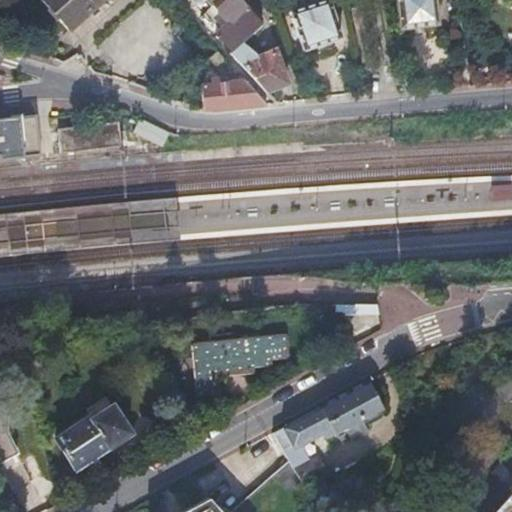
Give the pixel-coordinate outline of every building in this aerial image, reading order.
[(41,0),(71,31),(104,0),(41,0)] [(208,0),(215,7),(208,13),(224,31),(218,36),(232,52),(242,44),(262,27),(258,23),(238,0),(208,0)] [(267,0),(238,0),(258,23),(275,10),(267,0)] [(433,0),(394,0),(401,32),(438,25),(433,0)] [(340,1),(302,7),(308,49),(347,43),(340,1)] [(242,44),(232,52),(231,54),(266,93),(288,85),(273,55),(250,60),(242,44)] [(201,85),(204,111),(219,112),(269,107),(244,80),(243,75),(237,75),(206,79),(206,84),(201,85)] [(0,165),(42,161),(39,120),(37,117),(0,121),(0,165)] [(166,134),(138,119),(131,132),(159,146),(166,134)] [(121,124),(60,130),(61,156),(123,150),(121,124)] [(175,200),(0,217),(0,257),(179,240),(175,200)] [(280,335),(187,345),(194,397),(218,395),(216,380),(249,376),(248,371),(267,369),(267,363),(283,361),(280,335)] [(365,384),(273,434),(288,462),(303,484),(325,472),(317,457),(305,463),(296,447),(332,427),(337,437),(348,432),(363,423),(381,413),(365,384)] [(86,420),(54,441),(74,472),(106,451),(112,459),(134,445),(110,408),(107,410),(101,399),(82,412),(86,420)] [(369,434),(363,423),(348,432),(353,442),(369,434)] [(288,462),(231,511),(303,511),(299,490),(303,484),(288,462)] [(511,511),(511,497),(498,511),(511,511)] [(218,511),(206,500),(184,511),(218,511)]
